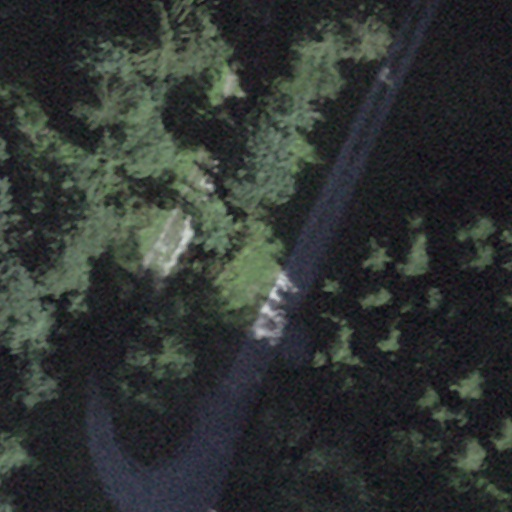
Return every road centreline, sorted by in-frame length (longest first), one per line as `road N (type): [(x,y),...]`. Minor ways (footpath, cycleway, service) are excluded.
road 1 (track): [(264,0),(267,30),(94,398),(112,458),(147,511)]
road 2 (track): [(204,511),(225,432),(427,0)]
